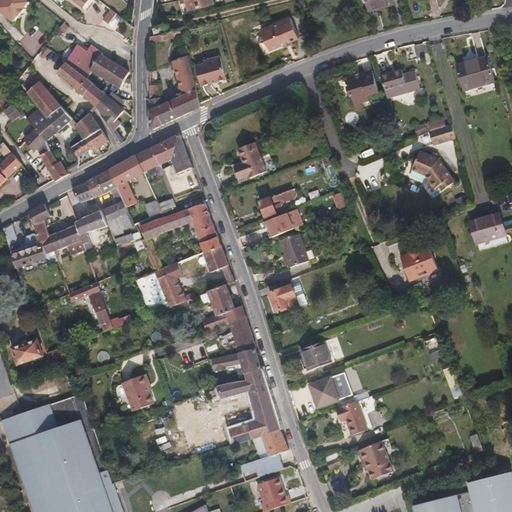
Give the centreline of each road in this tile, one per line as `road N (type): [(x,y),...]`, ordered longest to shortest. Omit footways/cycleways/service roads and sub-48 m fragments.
road 1 (residential): [(321,511),(185,124)]
road 2 (residential): [(185,124),(357,49),(503,19)]
road 3 (tertiary): [(0,222),(136,145)]
road 4 (tertiary): [(136,145),(146,0)]
